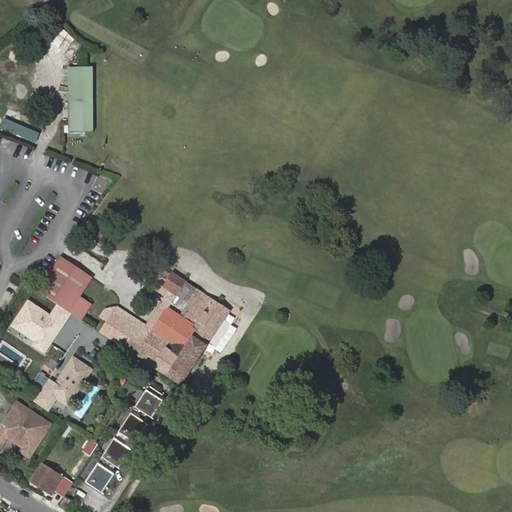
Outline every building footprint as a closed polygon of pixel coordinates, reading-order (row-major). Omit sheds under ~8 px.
[(73,133),(97,133),(96,68),(72,68),(73,133)] [(16,123),(13,132),(38,142),(41,133),(16,123)] [(70,310),(89,276),(63,258),(41,290),(70,310)] [(151,287),(154,289),(165,273),(162,271),(151,287)] [(168,377),(182,386),(206,347),(229,312),(200,293),(192,288),(178,278),(177,281),(170,277),(165,273),(154,289),(166,297),(165,300),(171,304),(168,308),(167,308),(153,331),(148,337),(165,349),(169,343),(176,348),(183,352),(180,356),(180,358),(168,377)] [(94,279),(89,276),(70,310),(84,320),(94,305),(82,297),(94,279)] [(70,317),(55,307),(51,313),(28,298),(10,325),(34,341),(32,345),(46,354),(70,317)] [(123,346),(135,329),(118,316),(122,310),(118,307),(110,309),(107,314),(112,317),(108,322),(104,329),(102,332),(123,346)] [(135,329),(148,337),(153,331),(122,310),(118,316),(135,329)] [(162,354),(165,349),(148,337),(135,329),(123,346),(137,356),(154,367),(162,354)] [(154,367),(168,377),(180,358),(180,356),(183,352),(176,348),(169,343),(165,349),(162,354),(154,367)] [(93,350),(90,355),(104,365),(108,359),(93,350)] [(65,393),(73,398),(92,370),(74,359),(56,387),(51,394),(60,400),(65,393)] [(153,388),(139,409),(153,419),(165,402),(162,400),(164,396),(153,388)] [(54,399),(42,390),(42,391),(34,402),(46,410),(54,399)] [(68,406),(73,398),(65,393),(60,400),(68,406)] [(54,399),(46,410),(50,413),(58,401),(54,399)] [(0,448),(7,438),(23,448),(20,453),(29,458),(50,426),(25,409),(25,407),(19,404),(17,405),(0,429),(0,448)] [(135,415),(122,434),(136,444),(149,425),(135,415)] [(117,440),(105,459),(119,469),(132,450),(117,440)] [(99,446),(91,441),(83,453),(91,458),(99,446)] [(52,494),(63,477),(41,463),(30,480),(52,494)] [(100,465),(88,483),(102,493),(115,475),(100,465)] [(73,484),(63,477),(54,492),(64,498),(64,497),(73,484)] [(75,503),(66,497),(60,507),(69,511),(75,503)]
